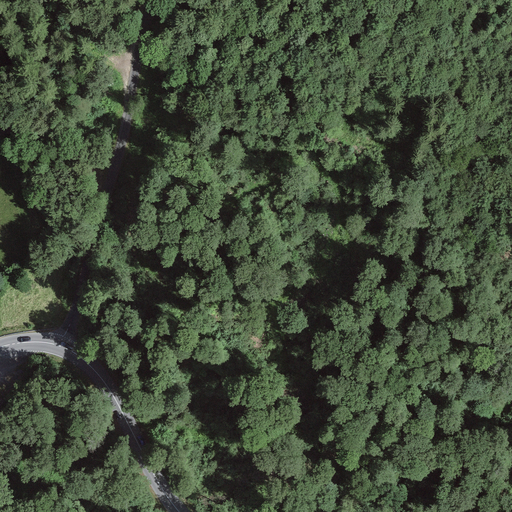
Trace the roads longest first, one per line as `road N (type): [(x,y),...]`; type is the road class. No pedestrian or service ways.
road 1 (unclassified): [(58,345),(126,123),(151,0)]
road 2 (tertiary): [(178,511),(106,382),(58,345)]
